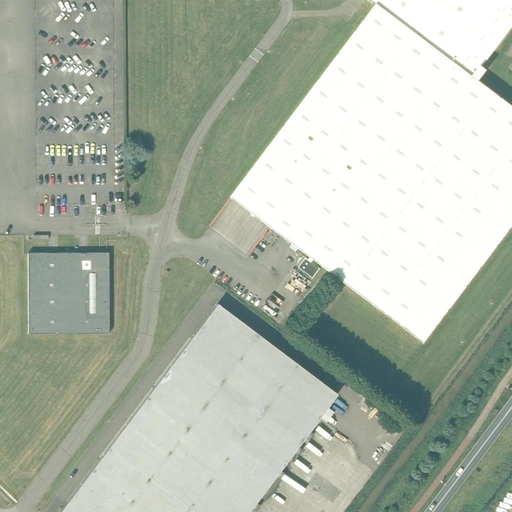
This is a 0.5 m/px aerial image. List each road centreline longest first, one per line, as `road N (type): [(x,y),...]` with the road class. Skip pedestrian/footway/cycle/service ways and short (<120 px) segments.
road 1 (unknown): [(329,511),(367,453),(365,424),(325,377),(220,294),(209,298),(50,511)]
road 2 (tertiary): [(431,511),(511,407)]
